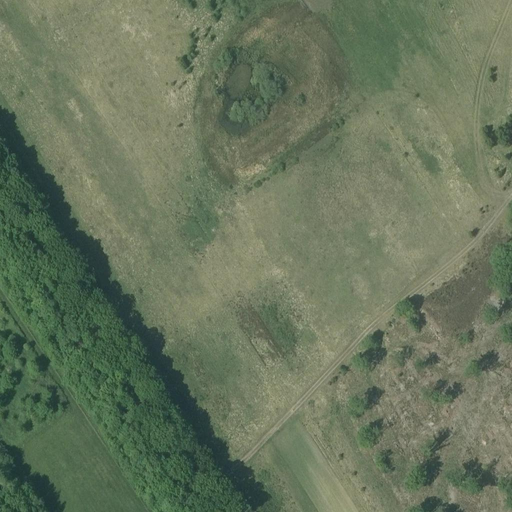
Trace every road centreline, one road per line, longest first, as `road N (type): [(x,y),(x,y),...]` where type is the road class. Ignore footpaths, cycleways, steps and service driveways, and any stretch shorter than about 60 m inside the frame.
road 1 (track): [(511,197),(463,252),(369,326),(207,498)]
road 2 (unclassified): [(0,180),(216,511)]
